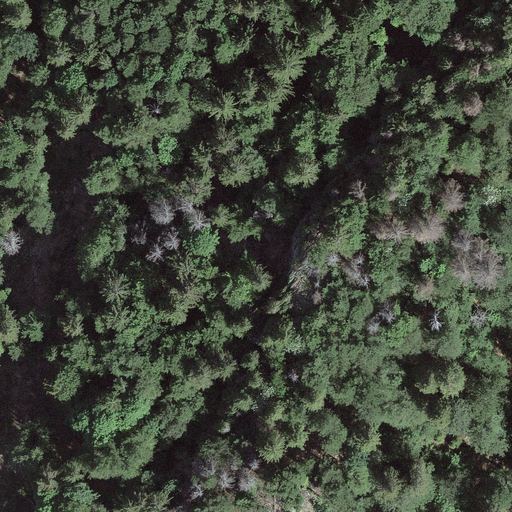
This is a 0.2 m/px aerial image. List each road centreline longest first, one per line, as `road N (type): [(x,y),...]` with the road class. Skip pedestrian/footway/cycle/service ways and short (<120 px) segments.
road 1 (track): [(37,235),(24,384),(0,492)]
road 2 (track): [(0,276),(57,206),(100,118)]
